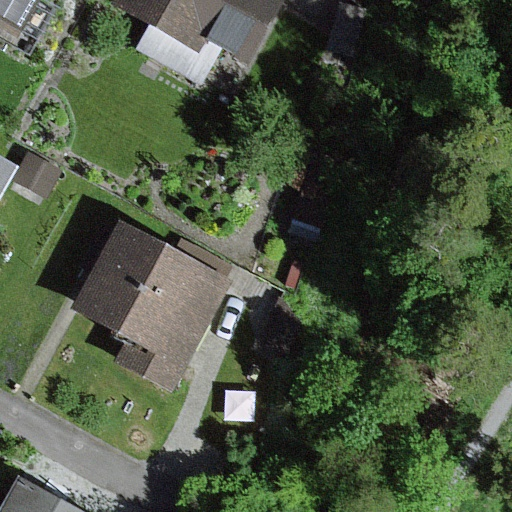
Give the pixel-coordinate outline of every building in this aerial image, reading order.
[(0,0),(0,44),(14,52),(43,0),(0,0)] [(280,0),(112,0),(105,13),(192,60),(199,46),(243,69),(280,0)] [(364,12),(335,6),(325,53),(353,60),(364,12)] [(28,156),(12,183),(44,201),(60,174),(28,156)] [(285,164),(277,186),(295,192),(303,170),(285,164)] [(0,200),(14,176),(0,168),(0,200)] [(332,178),(307,171),(293,221),(318,228),(332,178)] [(228,288),(114,227),(63,321),(119,351),(110,368),(168,399),(228,288)] [(276,299),(259,347),(287,356),(304,308),(276,299)] [(64,511),(13,483),(0,504),(0,511),(64,511)]
